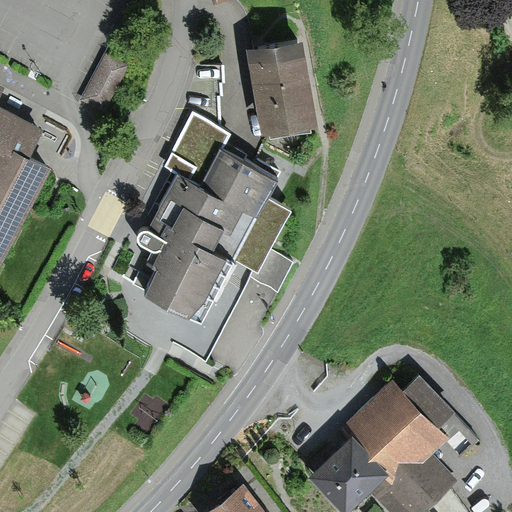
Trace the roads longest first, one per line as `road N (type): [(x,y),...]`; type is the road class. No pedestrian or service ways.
road 1 (tertiary): [(411,0),(365,177),(290,326),(234,411),(148,511)]
road 2 (residential): [(0,388),(152,118),(172,71),(183,0)]
